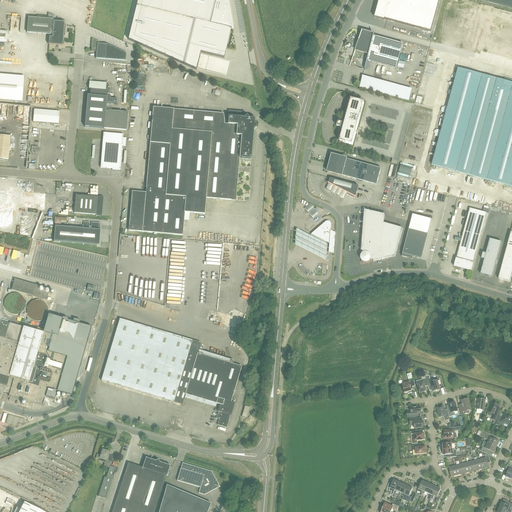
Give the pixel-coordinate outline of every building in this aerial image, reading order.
[(137,0),(128,40),(196,70),(201,52),(224,57),(231,29),(226,28),(228,18),(230,18),(226,0),(137,0)] [(390,0),(385,20),(430,32),(439,0),(390,0)] [(511,0),(480,0),(511,8),(511,0)] [(50,34),(49,45),(63,46),(63,43),(64,43),(65,38),(64,38),(64,35),(65,35),(66,24),(53,23),(53,19),(28,17),(27,32),(50,34)] [(403,44),(361,33),(355,50),(369,53),(367,61),(396,69),(403,44)] [(126,53),(106,44),(98,43),(99,41),(92,38),(91,51),(96,51),(95,58),(105,59),(125,60),(126,53)] [(13,47),(16,47),(16,41),(11,40),(11,44),(8,44),(8,47),(6,47),(6,51),(13,51),(13,47)] [(478,44),(476,51),(486,54),(488,47),(478,44)] [(511,59),(511,51),(500,49),(498,56),(511,59)] [(221,61),(226,72),(235,68),(230,57),(221,61)] [(444,64),(443,67),(434,64),(432,70),(444,74),(447,65),(444,64)] [(511,186),(511,82),(458,68),(432,165),(511,186)] [(24,76),(0,74),(0,99),(22,102),(24,76)] [(430,76),(427,95),(434,97),(438,77),(430,76)] [(411,92),(362,78),(359,88),(409,102),(408,100),(411,92)] [(108,83),(106,83),(89,81),(89,88),(91,88),(90,95),(90,96),(87,95),(85,126),(104,128),(106,110),(106,103),(117,104),(117,99),(110,99),(111,96),(107,96),(108,83)] [(338,121),(337,126),(341,127),(342,126),(343,127),(342,131),(339,137),(337,141),(353,145),(364,103),(347,98),(348,101),(347,110),(345,119),(344,124),(342,124),(343,123),(338,121)] [(252,128),(256,126),(246,115),(244,116),(243,115),(244,112),(229,110),(228,120),(224,120),(223,114),(153,108),(152,116),(146,193),(132,191),(129,230),(183,235),(185,212),(205,214),(206,197),(235,200),(239,157),(250,158),(252,128)] [(34,109),(33,122),(53,123),(58,124),(59,111),(54,111),(45,110),(34,109)] [(127,112),(106,110),(104,128),(126,130),(127,112)] [(420,135),(422,129),(414,127),(413,129),(417,130),(416,133),(420,135)] [(125,146),(126,138),(123,138),(123,134),(103,133),(100,167),(115,169),(115,170),(120,170),(122,146),(125,146)] [(0,158),(8,159),(10,136),(0,135),(0,158)] [(346,159),(332,155),(328,172),(342,176),(346,159)] [(346,159),(342,176),(377,185),(381,169),(346,159)] [(357,188),(358,186),(330,178),(329,181),(329,183),(328,183),(328,184),(347,193),(346,195),(354,199),(357,188)] [(0,223),(14,223),(14,204),(23,204),(24,190),(6,190),(6,186),(0,186),(0,198),(4,198),(4,203),(0,203),(0,223)] [(26,192),(25,209),(47,209),(48,192),(26,192)] [(74,213),(96,214),(96,215),(101,216),(103,196),(90,195),(89,196),(76,195),(74,213)] [(487,213),(470,208),(454,267),(461,269),(465,270),(472,271),(487,213)] [(385,215),(364,210),(363,227),(364,227),(363,236),(362,236),(361,251),(363,251),(364,253),(363,253),(362,254),(361,255),(361,256),(361,257),(361,258),(361,259),(361,260),(361,261),(362,261),(363,262),(364,263),(365,263),(366,263),(367,263),(368,262),(369,262),(370,262),(370,261),(371,261),(371,260),(371,259),(373,260),(373,261),(395,256),(403,228),(384,223),(385,215)] [(422,259),(432,220),(413,215),(402,256),(407,258),(408,255),(422,259)] [(33,220),(23,219),(21,235),(31,236),(33,220)] [(330,234),(331,225),(331,224),(330,223),(330,222),(329,222),(328,221),(327,221),(326,221),(325,222),(311,234),(329,243),(328,252),(333,253),(335,234),(330,234)] [(100,229),(100,223),(91,223),(91,228),(89,228),(90,222),(84,222),(83,228),(55,225),(54,241),(100,245),(101,229),(100,229)] [(511,228),(511,233),(498,279),(510,282),(511,274),(511,228)] [(327,246),(296,231),(295,246),(326,262),(327,246)] [(485,259),(481,274),(492,277),(502,242),(490,239),(486,254),(483,253),(481,259),(485,259)] [(36,285),(15,279),(12,290),(33,296),(36,285)] [(36,285),(33,296),(47,300),(50,289),(36,285)] [(0,397),(0,398),(1,394),(2,391),(9,393),(8,396),(43,406),(45,397),(49,398),(55,399),(57,392),(72,396),(73,395),(86,348),(87,345),(92,327),(79,324),(80,320),(73,318),(73,322),(67,320),(68,319),(63,317),(62,319),(49,315),(48,315),(43,333),(10,323),(10,324),(5,323),(0,321),(0,294),(1,289),(0,288),(0,397)] [(24,304),(24,301),(24,300),(22,298),(21,296),(19,295),(18,294),(16,294),(14,294),(12,294),(10,295),(8,296),(7,297),(6,299),(5,300),(5,302),(4,304),(5,306),(5,308),(6,310),(8,311),(10,312),(11,313),(13,314),(15,314),(16,313),(19,313),(20,312),(22,310),(23,309),(24,307),(24,306),(24,304)] [(47,310),(47,308),(47,306),(46,304),(45,303),(43,302),(41,301),(40,300),(38,300),(36,300),(34,301),(33,301),(31,303),(29,304),(28,306),(28,308),(27,310),(28,312),(28,314),(29,315),(30,317),(32,318),(34,319),(35,320),(37,320),(39,320),(41,319),(42,319),(44,317),(46,316),(47,314),(47,312),(47,310)] [(234,403),(234,401),(235,401),(236,401),(236,400),(235,399),(234,399),(233,400),(232,400),(242,367),(198,353),(201,343),(120,319),(102,380),(183,405),(186,394),(218,404),(216,409),(219,410),(217,418),(220,419),(218,425),(227,427),(234,403)] [(428,385),(426,379),(425,376),(425,374),(421,375),(422,380),(423,380),(423,381),(417,383),(420,393),(426,391),(425,386),(428,385)] [(426,379),(428,385),(429,391),(433,390),(433,392),(440,390),(437,380),(431,382),(429,375),(425,376),(426,379)] [(412,387),(415,386),(413,378),(411,379),(408,379),(409,381),(402,383),(404,393),(408,392),(408,393),(412,392),(412,391),(411,389),(412,389),(412,388),(413,388),(412,387)] [(468,410),(471,409),(468,398),(461,400),(463,406),(459,407),(461,414),(469,412),(468,410)] [(484,410),(485,399),(478,398),(476,409),(484,410)] [(450,409),(447,410),(448,411),(449,417),(455,415),(454,412),(458,411),(455,402),(449,404),(449,405),(450,409)] [(488,412),(487,415),(491,417),(491,419),(496,421),(501,410),(497,408),(499,405),(492,402),(488,411),(488,412)] [(247,418),(250,407),(245,405),(242,416),(247,418)] [(411,411),(407,412),(407,417),(417,416),(417,413),(421,413),(421,411),(423,409),(421,408),(420,406),(418,407),(418,406),(417,405),(416,406),(416,407),(410,407),(411,411)] [(439,407),(437,408),(439,413),(438,413),(437,414),(438,415),(439,416),(440,417),(443,416),(445,421),(450,419),(449,417),(448,411),(445,412),(444,410),(443,406),(442,407),(441,406),(439,406),(439,407)] [(498,418),(495,424),(502,427),(504,423),(508,425),(510,421),(511,421),(511,418),(511,416),(508,414),(507,415),(504,414),(501,419),(498,418)] [(19,425),(20,417),(10,415),(9,424),(19,425)] [(420,417),(409,419),(410,425),(414,425),(415,428),(423,427),(423,421),(420,421),(420,417)] [(444,433),(442,435),(443,439),(454,438),(453,438),(454,438),(455,438),(457,438),(457,434),(455,433),(455,429),(454,427),(452,427),(449,427),(449,430),(444,430),(444,433)] [(418,443),(417,440),(425,439),(424,433),(419,433),(418,430),(411,431),(412,444),(418,443)] [(482,431),(480,436),(489,440),(488,443),(496,447),(499,441),(494,439),(494,438),(495,436),(492,435),(482,431)] [(442,448),(442,449),(452,448),(452,443),(453,443),(452,439),(446,440),(446,443),(442,444),(443,447),(442,448)] [(482,449),(481,451),(487,454),(489,451),(489,450),(494,452),(496,447),(488,443),(484,441),(482,446),(482,447),(482,449)] [(413,454),(426,453),(425,446),(420,447),(420,444),(412,444),(413,454)] [(104,465),(110,467),(106,478),(104,477),(98,496),(106,499),(116,468),(110,466),(112,461),(108,460),(110,451),(106,450),(107,449),(103,448),(103,449),(102,449),(100,455),(97,454),(96,458),(100,459),(100,458),(106,460),(104,465)] [(454,451),(454,448),(452,448),(442,449),(442,451),(443,452),(443,455),(450,454),(450,457),(456,457),(456,451),(454,451)] [(486,457),(479,459),(482,469),(488,467),(487,463),(490,462),(489,456),(485,455),(486,457)] [(154,511),(166,476),(167,476),(170,465),(159,462),(160,461),(160,460),(159,460),(159,459),(158,459),(158,458),(157,458),(157,459),(156,459),(156,460),(155,460),(146,457),(143,467),(128,463),(112,511),(154,511)] [(479,459),(473,461),(476,470),(482,469),(479,459)] [(473,461),(467,462),(470,472),(476,470),(473,461)] [(461,464),(463,473),(470,472),(467,462),(461,464)] [(220,487),(220,486),(218,484),(218,483),(217,482),(216,480),(216,479),(215,479),(214,476),(214,475),(213,475),(212,472),(182,463),(177,480),(186,483),(187,483),(200,487),(198,493),(204,495),(205,494),(211,491),(212,491),(212,490),(215,489),(216,489),(216,488),(219,487),(220,487)] [(461,464),(455,466),(457,475),(463,473),(461,464)] [(451,477),(457,475),(455,466),(448,467),(451,477)] [(398,482),(394,479),(391,485),(390,489),(389,490),(392,491),(390,495),(392,496),(394,492),(398,482)] [(427,483),(422,480),(417,491),(420,492),(419,495),(421,496),(422,493),(427,483)] [(403,484),(398,482),(394,492),(395,493),(396,491),(400,492),(403,484)] [(431,485),(427,483),(422,493),(424,494),(425,491),(428,493),(431,485)] [(408,486),(403,484),(400,492),(403,493),(401,496),(403,496),(408,486)] [(431,485),(428,493),(431,494),(428,499),(430,500),(431,499),(436,487),(431,485)] [(207,511),(211,504),(167,486),(158,511),(207,511)] [(413,488),(408,486),(403,496),(403,498),(404,498),(406,495),(409,496),(413,488)] [(436,487),(431,499),(433,500),(434,496),(437,497),(441,489),(436,487)] [(499,508),(508,511),(510,511),(511,508),(511,503),(508,502),(507,505),(501,502),(499,508)] [(41,511),(24,503),(19,511),(41,511)] [(385,503),(382,508),(391,511),(393,508),(397,510),(399,506),(393,503),(391,505),(385,503)]
